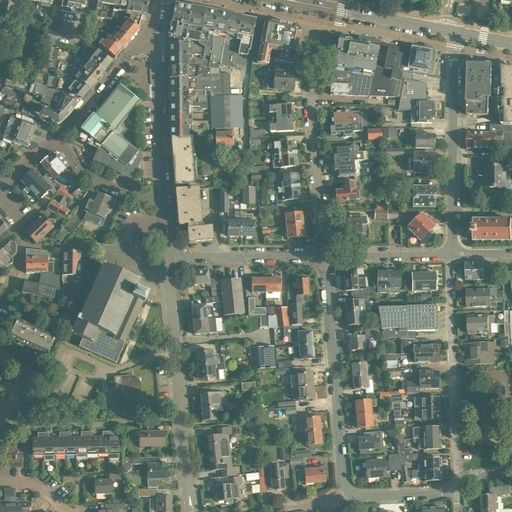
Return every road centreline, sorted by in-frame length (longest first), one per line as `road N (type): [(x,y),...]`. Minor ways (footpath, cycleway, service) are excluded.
road 1 (tertiary): [(192,511),(168,256)]
road 2 (residential): [(347,490),(323,257)]
road 3 (residential): [(449,31),(450,255)]
road 4 (residential): [(323,257),(309,84),(316,42)]
road 5 (tertiary): [(162,200),(154,35)]
road 6 (primary): [(449,31),(288,0)]
road 7 (residential): [(168,256),(323,257)]
road 8 (residential): [(154,35),(55,138)]
road 9 (residential): [(323,257),(450,255)]
road 10 (residential): [(55,138),(105,183),(162,200)]
road 11 (residential): [(450,255),(452,376)]
